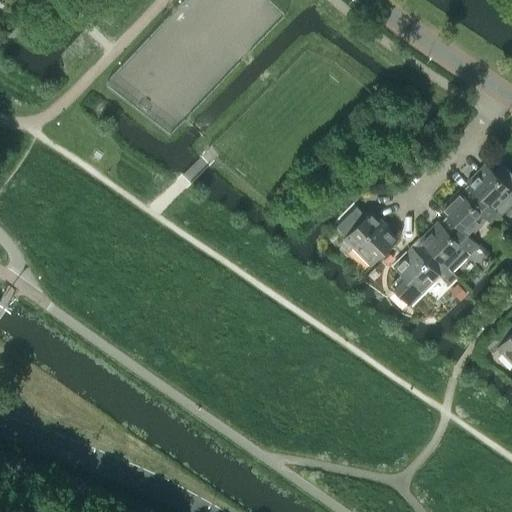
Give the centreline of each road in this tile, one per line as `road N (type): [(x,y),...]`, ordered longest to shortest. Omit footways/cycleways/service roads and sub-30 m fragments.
road 1 (unclassified): [(0,425),(205,511)]
road 2 (tertiary): [(506,97),(370,0)]
road 3 (residential): [(395,205),(506,97)]
